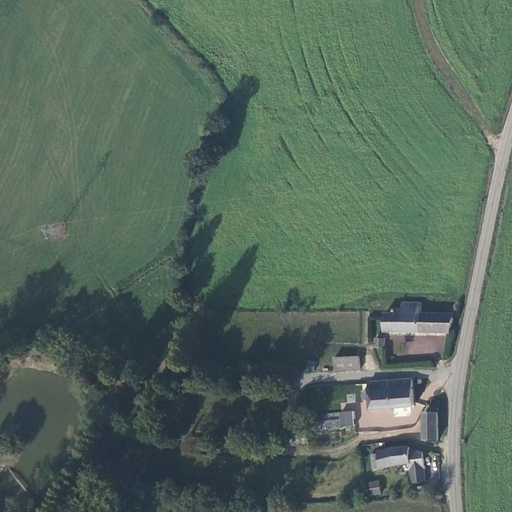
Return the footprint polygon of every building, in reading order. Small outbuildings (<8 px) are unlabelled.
[(401,298),(401,306),(410,306),(410,303),(409,298),(406,295),(403,296),(401,298)] [(410,309),(401,309),(401,314),(393,314),(392,333),(428,333),(429,314),(429,303),(410,303),(410,306),(410,309)] [(462,314),(429,314),(428,333),(457,336),(462,314)] [(373,338),(374,347),(385,347),(384,337),(373,338)] [(343,356),(344,367),(368,367),(368,355),(343,356)] [(375,404),(375,414),(382,414),(392,413),(419,411),(418,386),(374,389),(374,396),(368,397),(368,405),(375,404)] [(360,430),(359,416),(345,417),(347,431),(360,430)] [(429,444),(442,445),(444,418),(429,418),(429,444)] [(400,452),(377,459),(378,473),(384,472),(384,473),(399,469),(414,468),(414,476),(429,474),(428,458),(415,455),(415,452),(400,452)] [(429,474),(414,476),(415,488),(430,487),(429,474)] [(383,485),(374,486),(376,498),(384,497),(383,485)]
